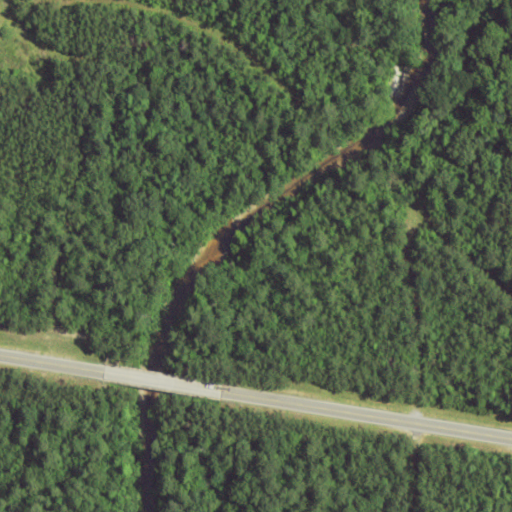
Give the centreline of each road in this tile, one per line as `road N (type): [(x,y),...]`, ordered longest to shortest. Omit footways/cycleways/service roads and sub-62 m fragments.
road 1 (secondary): [(223,393),(511,438)]
road 2 (secondary): [(102,373),(223,393)]
